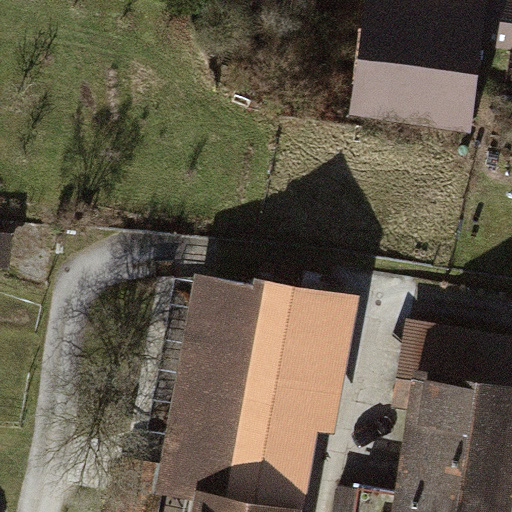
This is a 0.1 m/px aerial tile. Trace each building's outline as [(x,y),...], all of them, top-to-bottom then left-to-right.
[(264,0),(311,10),(313,0),(264,0)] [(511,0),(368,0),(354,109),(471,128),(482,38),(511,41),(511,0)] [(206,483),(200,511),(292,511),(330,299),(212,278),(177,478),(206,483)] [(343,492),(339,511),(497,511),(511,426),(511,338),(411,322),(399,400),(426,404),(412,495),(365,487),(364,496),(343,492)] [(154,511),(162,477),(125,470),(116,511),(154,511)]
